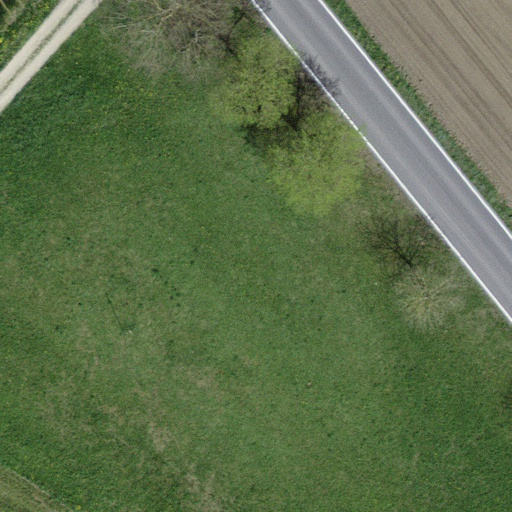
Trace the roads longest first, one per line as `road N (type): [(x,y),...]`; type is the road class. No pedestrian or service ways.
road 1 (secondary): [(285,0),(511,281)]
road 2 (track): [(0,90),(82,0)]
